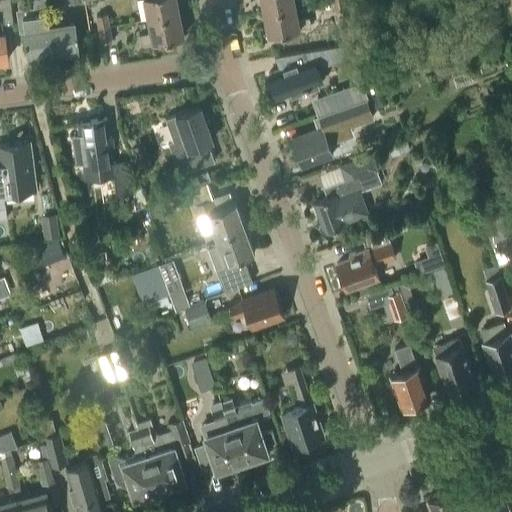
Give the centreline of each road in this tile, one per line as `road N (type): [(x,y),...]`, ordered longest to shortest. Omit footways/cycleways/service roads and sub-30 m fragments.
road 1 (residential): [(373,463),(227,62)]
road 2 (residential): [(0,95),(227,62)]
road 3 (residential): [(216,511),(373,463)]
road 4 (residential): [(373,463),(511,413)]
